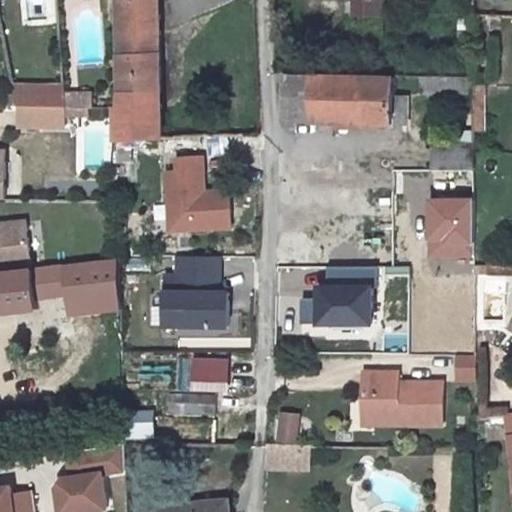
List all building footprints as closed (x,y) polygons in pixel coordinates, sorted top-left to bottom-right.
[(118,0),(117,111),(113,111),(114,142),(160,141),(158,0),(118,0)] [(354,0),(354,14),(382,15),(381,0),(354,0)] [(395,81),(283,79),(282,124),(394,127),(395,81)] [(479,124),(488,124),(487,86),(478,86),(479,124)] [(93,97),(67,99),(68,109),(68,112),(94,112),(93,97)] [(437,174),(476,174),(476,161),(476,147),(437,147),(437,163),(437,174)] [(204,160),(179,160),(179,173),(168,173),(170,232),(232,230),(230,194),(205,195),(204,160)] [(476,251),(476,174),(437,174),(437,251),(476,251)] [(28,225),(0,228),(0,273),(32,270),(28,225)] [(220,295),(221,260),(179,259),(178,279),(166,278),(165,328),(229,330),(230,296),(220,295)] [(119,265),(0,276),(0,315),(34,312),(33,296),(65,294),(67,309),(120,304),(119,265)] [(456,380),(477,382),(480,356),(459,353),(456,380)] [(227,394),(227,364),(194,363),(193,393),(227,394)] [(399,376),(363,376),(362,421),(406,421),(406,430),(444,429),(444,385),(398,385),(399,376)] [(210,397),(165,396),(164,413),(210,414),(210,398),(210,397)] [(133,437),(162,436),(160,408),(131,410),(133,437)] [(296,443),(296,414),(280,413),(280,443),(296,443)] [(406,421),(362,421),(363,430),(406,430),(406,421)] [(103,475),(127,471),(126,445),(68,454),(72,479),(65,480),(66,487),(59,488),(62,511),(92,511),(109,509),(103,475)] [(267,466),(308,467),(308,446),(268,446),(267,466)] [(12,489),(0,490),(0,511),(36,511),(34,493),(13,497),(12,489)]
